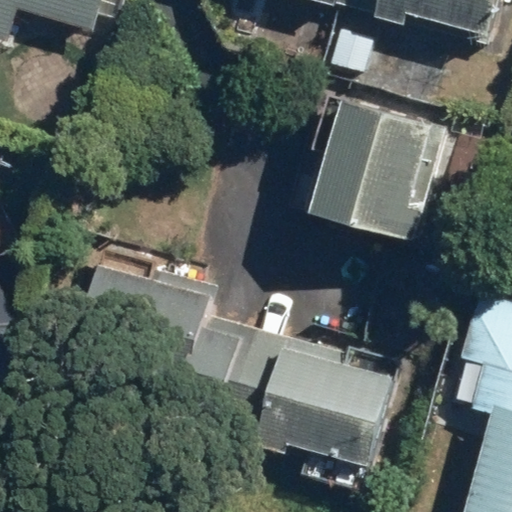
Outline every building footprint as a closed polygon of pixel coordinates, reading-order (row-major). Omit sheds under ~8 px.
[(0,0),(0,39),(11,43),(20,9),(99,32),(108,0),(0,0)] [(328,0),(377,14),(376,17),(409,26),(413,13),(495,35),(503,0),(328,0)] [(335,63),(366,71),(375,34),(345,26),(335,63)] [(347,99),(315,214),(418,242),(450,128),(347,99)] [(388,376),(355,367),(342,364),(346,352),(211,316),(220,285),(156,267),(154,279),(98,265),(78,337),(192,368),(176,424),(290,456),(292,446),(371,466),(396,378),(388,376)] [(511,511),(511,306),(477,297),(447,403),(491,416),(463,511),(511,511)] [(388,376),(396,350),(363,341),(355,367),(388,376)]
